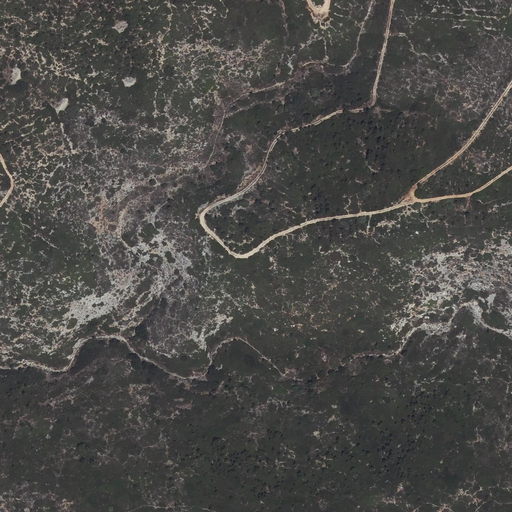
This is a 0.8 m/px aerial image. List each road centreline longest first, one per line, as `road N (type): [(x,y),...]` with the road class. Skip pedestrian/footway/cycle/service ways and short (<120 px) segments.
road 1 (track): [(511,167),(469,194),(320,219),(241,256),(207,229),(205,209),(258,180),(285,133),(373,106),(393,0)]
road 2 (track): [(410,202),(417,184),(465,147),(511,82)]
